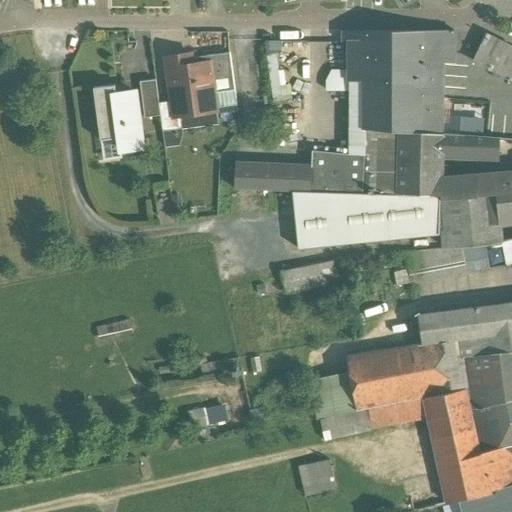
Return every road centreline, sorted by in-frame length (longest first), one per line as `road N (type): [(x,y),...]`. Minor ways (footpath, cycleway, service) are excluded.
road 1 (residential): [(20,22),(444,20),(472,17),(490,0)]
road 2 (track): [(42,511),(387,437)]
